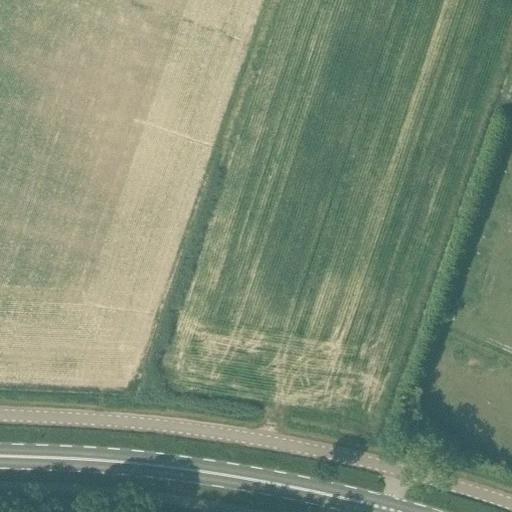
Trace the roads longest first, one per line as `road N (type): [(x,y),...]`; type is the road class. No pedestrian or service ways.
road 1 (unclassified): [(397,469),(176,427),(0,415)]
road 2 (secondary): [(386,509),(224,475),(0,461)]
road 3 (unclassified): [(511,505),(397,469)]
